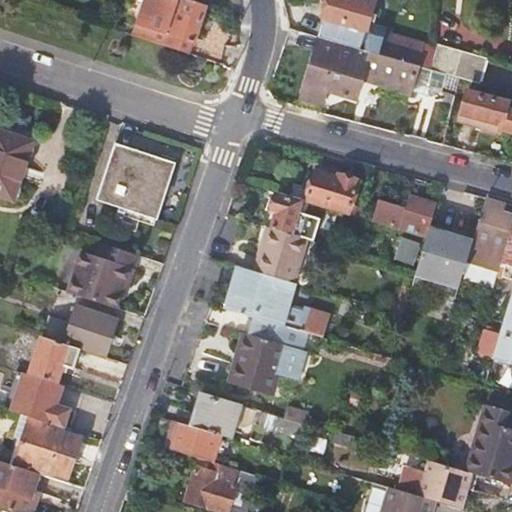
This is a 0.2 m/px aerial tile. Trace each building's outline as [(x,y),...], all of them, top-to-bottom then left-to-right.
[(193,44),(205,7),(185,0),(145,0),(136,27),(134,35),(178,49),(181,40),(190,43),(193,44)] [(371,0),(328,0),(318,38),(417,67),(430,70),(435,49),(372,30),(363,32),(373,0),(371,0)] [(417,67),(318,38),(301,98),(324,104),(329,89),(356,97),(362,79),(409,92),(410,90),(417,67)] [(178,49),(187,52),(190,43),(181,40),(178,49)] [(454,77),(461,51),(437,43),(435,49),(430,70),(443,74),(454,77)] [(487,58),(461,51),(454,77),(458,78),(480,85),(487,58)] [(417,67),(410,90),(425,94),(439,91),(443,74),(430,70),(417,67)] [(434,113),(448,117),(450,109),(454,96),(440,91),(434,113)] [(476,117),(474,122),(481,124),(478,130),(494,134),(497,133),(498,129),(511,133),(511,109),(506,108),(508,103),(466,91),(459,113),(476,117)] [(476,117),(459,113),(457,120),(474,125),(474,122),(476,117)] [(31,142),(0,131),(0,195),(13,200),(31,142)] [(157,219),(175,163),(115,143),(97,199),(157,219)] [(311,189),(308,200),(351,213),(350,214),(362,218),(364,209),(353,205),(361,180),(339,174),(338,177),(316,172),(311,189)] [(308,200),(311,189),(295,184),(291,195),(308,200)] [(269,226),(292,233),(302,200),(277,192),(267,226),(269,226)] [(431,230),(438,206),(406,196),(402,210),(375,200),(370,217),(412,231),(411,232),(428,238),(431,230)] [(476,235),(473,244),(468,263),(496,272),(498,266),(505,269),(502,278),(511,280),(511,214),(508,214),(498,210),(500,202),(487,198),(485,206),(485,207),(477,235),(476,235)] [(498,210),(508,214),(511,205),(500,202),(498,210)] [(292,233),(269,226),(255,271),(295,283),(309,238),(292,233)] [(417,273),(460,287),(468,263),(473,244),(431,230),(428,238),(418,271),(417,273)] [(402,236),(399,258),(419,260),(421,238),(402,236)] [(129,284),(139,255),(101,243),(98,255),(83,251),(69,292),(117,307),(126,283),(129,284)] [(296,283),(295,283),(255,271),(247,269),(234,312),(323,338),(324,337),(330,315),(305,308),(304,312),(288,308),(296,283)] [(460,287),(417,273),(413,284),(456,298),(460,287)] [(511,297),(494,359),(511,363),(511,297)] [(78,349),(104,357),(117,319),(77,306),(71,324),(64,344),(78,349)] [(64,344),(71,324),(48,316),(42,337),(64,344)] [(304,350),(242,332),(227,383),(269,396),(276,375),(295,380),(304,350)] [(42,337),(40,337),(29,375),(57,384),(63,365),(71,367),(78,349),(64,344),(42,337)] [(70,394),(65,408),(50,403),(45,417),(85,430),(94,403),(70,394)] [(284,419),(201,394),(191,426),(220,435),(233,439),(241,412),(258,417),(255,425),(304,439),(309,426),(301,423),(284,419)] [(288,405),(284,419),(301,423),(305,411),(288,405)] [(480,477),(510,486),(511,479),(511,430),(504,428),(509,412),(487,405),(467,473),(474,475),(480,477)] [(14,465),(40,474),(66,482),(82,434),(30,418),(14,465)] [(181,423),(174,422),(167,448),(173,450),(181,423)] [(181,423),(173,450),(199,457),(212,461),(220,435),(191,426),(181,423)] [(185,501),(222,511),(228,511),(241,471),(212,461),(199,457),(185,501)] [(0,508),(10,511),(33,511),(37,501),(32,498),(34,491),(40,474),(14,465),(0,460),(0,508)] [(432,500),(436,501),(445,504),(450,506),(463,510),(471,485),(474,475),(467,473),(455,469),(431,462),(428,473),(407,467),(403,482),(400,490),(413,494),(421,497),(432,500)] [(245,511),(257,475),(252,474),(241,471),(228,511),(245,511)] [(480,477),(474,475),(471,485),(477,487),(480,477)] [(400,490),(390,487),(383,511),(433,511),(436,501),(432,500),(421,497),(413,494),(400,490)]
